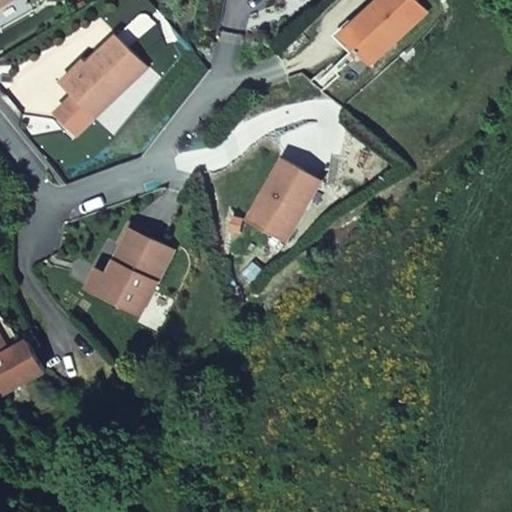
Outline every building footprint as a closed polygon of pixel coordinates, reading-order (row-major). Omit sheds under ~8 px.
[(433,2),(431,0),(381,0),(382,1),(372,9),(369,5),(348,25),(351,27),(352,36),(354,44),(370,61),(433,2)] [(382,1),(381,0),(374,0),(369,5),(372,9),(382,1)] [(84,66),(62,90),(68,95),(71,92),(94,116),(142,65),(111,35),(82,65),(84,66)] [(370,61),(354,44),(346,52),(361,68),(370,61)] [(82,65),(79,61),(57,84),(62,90),(84,66),(82,65)] [(62,106),(53,115),(75,136),(94,116),(71,92),(68,95),(70,97),(62,106)] [(302,148),(294,160),(306,168),(314,156),(302,148)] [(251,217),(288,241),(324,178),(306,168),(294,160),(286,156),(269,186),(251,217)] [(104,275),(93,295),(136,317),(170,250),(128,228),(116,252),(104,275)] [(83,289),(93,295),(104,275),(92,269),(83,289)] [(0,400),(3,404),(41,377),(33,363),(25,348),(6,359),(1,362),(0,360),(0,400)]
